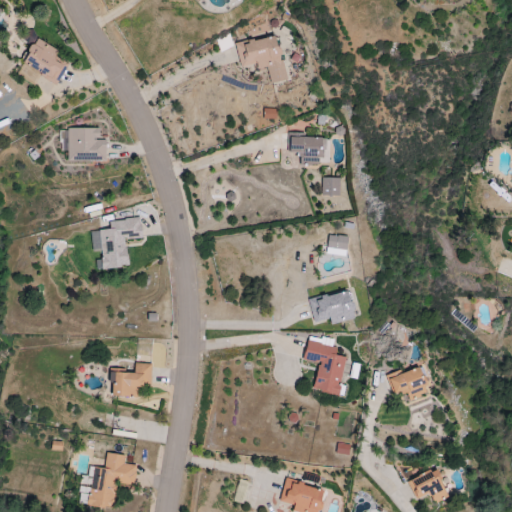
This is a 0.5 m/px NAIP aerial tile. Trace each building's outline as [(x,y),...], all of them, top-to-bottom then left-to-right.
[(287,80),(277,35),(235,44),(240,68),(257,64),(258,70),(267,68),(271,84),(287,80)] [(55,83),(63,64),(54,60),(59,50),(35,39),(25,62),(40,69),(38,76),(55,83)] [(106,160),(105,139),(100,139),(100,127),(67,129),(68,161),(106,160)] [(304,137),(304,133),(291,133),(290,152),(300,153),(299,165),(323,165),(324,138),(304,137)] [(340,196),(340,178),(322,178),(322,196),(340,196)] [(90,232),(92,252),(101,251),(103,269),(128,267),(125,239),(142,237),(140,218),(109,222),(110,230),(90,232)] [(348,236),(328,235),(327,248),(347,249),(348,236)] [(331,319),(331,324),(357,319),(351,290),(308,299),(313,323),(331,319)] [(338,396),(345,357),(336,355),(337,348),(332,347),(334,340),(309,336),(304,361),(318,364),(313,391),(338,396)] [(150,388),(151,364),(135,363),(134,373),(115,373),(114,397),(139,398),(139,387),(150,388)] [(386,376),(393,395),(403,390),(408,402),(430,393),(419,367),(402,374),(400,370),(386,376)] [(335,453),(348,456),(350,446),(337,443),(335,453)] [(104,469),(90,467),(88,475),(92,476),(88,506),(113,509),(117,483),(134,485),(137,466),(124,464),(126,455),(106,453),(104,469)] [(407,480),(414,500),(430,495),(433,503),(448,498),(438,469),(407,480)] [(279,502),(295,506),(292,511),(319,511),(326,491),(285,480),(279,502)]
